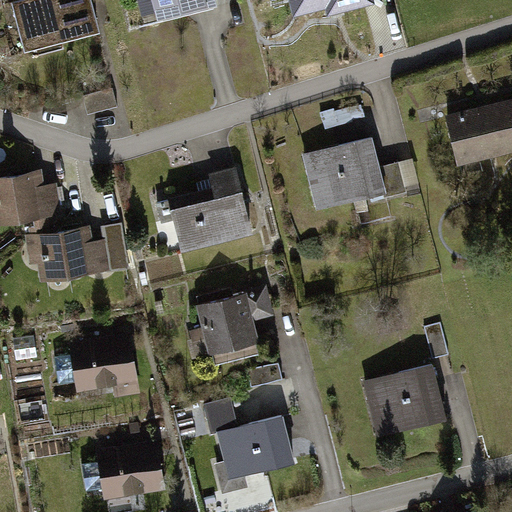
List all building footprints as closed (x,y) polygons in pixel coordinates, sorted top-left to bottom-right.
[(94,0),(13,0),(26,47),(101,28),(94,0)] [(139,0),(145,20),(218,0),(139,0)] [(113,88),(84,96),(89,111),(117,103),(113,88)] [(511,95),(448,112),(460,161),(511,147),(511,95)] [(370,133),(302,152),(317,207),(386,188),(379,164),(370,133)] [(399,159),(379,164),(386,188),(387,193),(407,188),(399,159)] [(255,228),(238,163),(211,170),(217,192),(172,203),(184,248),(255,228)] [(40,165),(0,172),(0,219),(60,208),(55,178),(43,181),(40,165)] [(105,236),(110,266),(129,263),(122,220),(103,224),(105,236)] [(90,223),(26,234),(31,261),(39,260),(42,278),(110,266),(105,236),(92,238),(90,223)] [(268,283),(198,302),(210,349),(257,337),(251,315),(275,309),(268,283)] [(440,323),(425,327),(433,357),(448,353),(440,323)] [(126,330),(66,341),(75,389),(135,378),(126,330)] [(428,359),(360,378),(375,432),(443,414),(428,359)] [(279,361),(248,369),(252,386),(284,377),(279,361)] [(219,430),(238,424),(230,394),(206,401),(214,431),(219,430)] [(238,424),(219,430),(232,476),(296,458),(283,412),(238,424)] [(153,432),(95,443),(105,496),(163,485),(153,432)]
